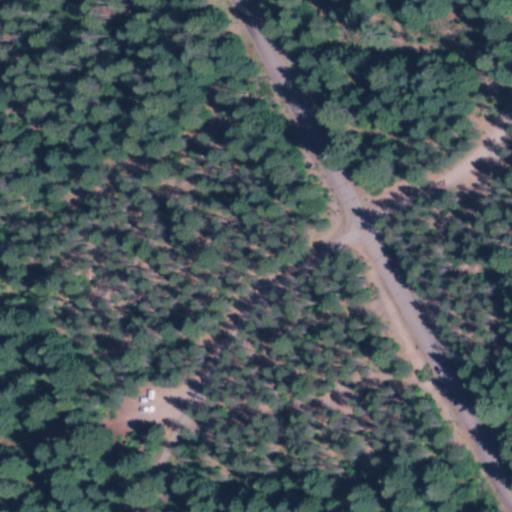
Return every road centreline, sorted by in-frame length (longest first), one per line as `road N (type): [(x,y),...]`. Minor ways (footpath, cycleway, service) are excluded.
road 1 (residential): [(511,495),(239,0)]
road 2 (track): [(129,511),(251,303),(276,275),(367,230)]
road 3 (track): [(349,198),(424,183),(476,157),(498,123),(511,77)]
